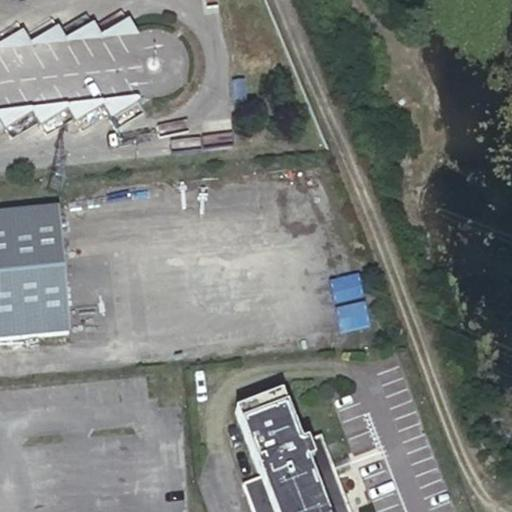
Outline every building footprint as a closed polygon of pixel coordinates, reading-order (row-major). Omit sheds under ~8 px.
[(130,23),(103,40),(138,37),(130,23)] [(95,27),(68,43),(103,40),(95,27)] [(61,31),(34,47),(68,43),(61,31)] [(26,34),(0,48),(0,49),(34,47),(26,34)] [(138,101),(103,105),(110,118),(138,101)] [(103,105),(68,108),(76,121),(103,105)] [(68,108),(33,111),(41,125),(68,108)] [(33,111),(0,113),(0,117),(6,129),(33,111)] [(0,211),(0,330),(68,326),(60,207),(0,211)] [(349,511),(336,476),(332,466),(322,438),(301,447),(282,395),(237,414),(262,480),(244,488),(253,511),(349,511)] [(341,462),(332,466),(336,476),(345,472),(341,462)]
